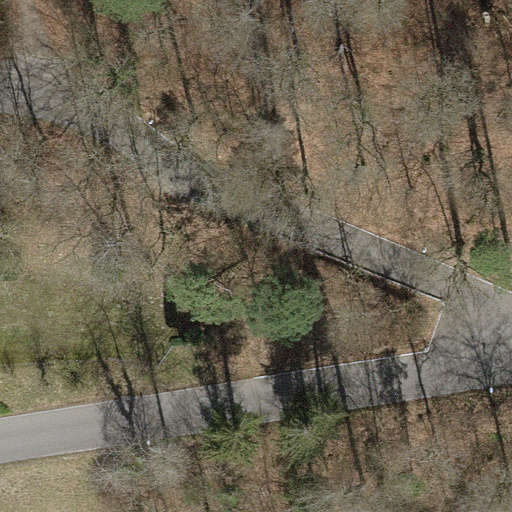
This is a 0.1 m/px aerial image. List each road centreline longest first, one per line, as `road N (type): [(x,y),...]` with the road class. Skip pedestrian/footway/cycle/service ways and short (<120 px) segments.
road 1 (residential): [(0,75),(24,75),(127,130),(511,302)]
road 2 (residential): [(511,364),(0,440)]
